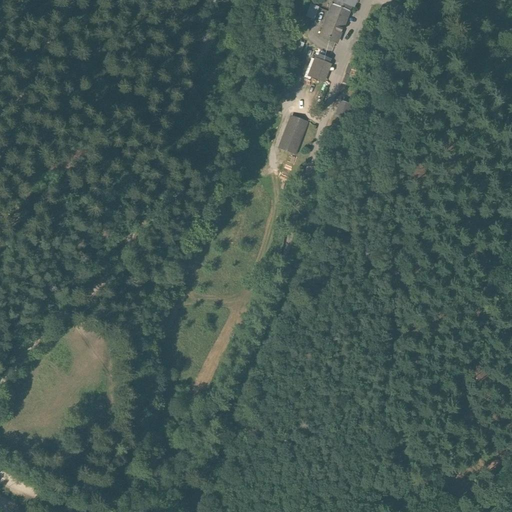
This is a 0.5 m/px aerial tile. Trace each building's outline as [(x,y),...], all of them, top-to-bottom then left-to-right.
[(354,0),(331,0),(333,1),(351,8),(354,0)] [(351,8),(333,1),(318,36),(337,44),(351,8)] [(292,31),(303,37),(309,25),(298,20),(292,31)] [(304,44),(301,49),(317,56),(320,50),(304,44)] [(318,56),(316,60),(328,65),(330,60),(318,56)] [(316,60),(314,59),(307,77),(323,83),(330,65),(328,65),(316,60)] [(349,107),(341,105),(337,117),(346,119),(349,107)] [(290,118),(279,148),(294,153),(305,123),(290,118)]
